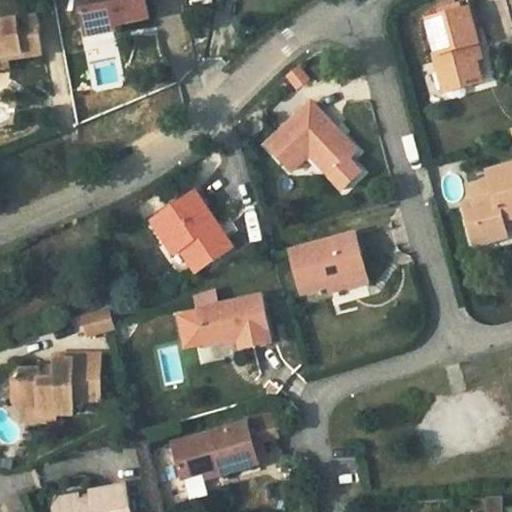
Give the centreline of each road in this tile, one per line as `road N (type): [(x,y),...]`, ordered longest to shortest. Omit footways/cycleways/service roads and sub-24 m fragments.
road 1 (residential): [(352,0),(289,38),(148,158),(0,232)]
road 2 (residential): [(454,340),(371,36),(352,0)]
road 3 (residential): [(454,340),(433,356),(337,391),(315,413),(326,511)]
